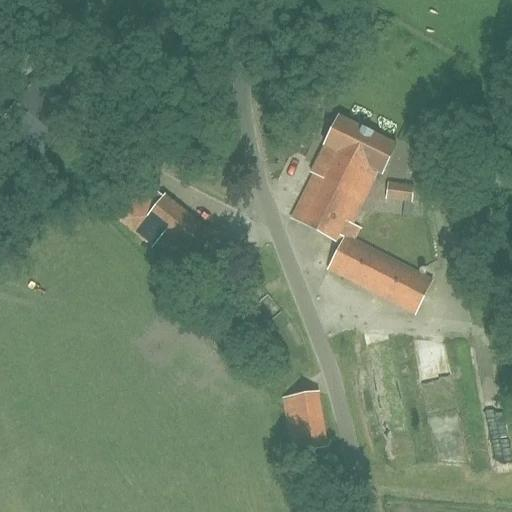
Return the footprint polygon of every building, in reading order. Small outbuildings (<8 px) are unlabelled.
[(507,122),(511,112),(511,70),(506,67),(483,110),(507,122)] [(29,144),(42,155),(69,125),(76,116),(36,81),(3,120),(29,144)] [(396,146),(358,127),(339,117),(310,174),(314,176),(291,220),(341,246),(328,271),(415,316),(433,282),(354,241),(360,229),(352,225),(378,175),(381,177),(396,146)] [(412,204),(414,187),(388,184),(386,201),(412,204)] [(152,247),(180,212),(146,185),(118,221),(152,247)] [(474,219),(492,217),(488,186),(471,188),(474,219)] [(189,219),(174,240),(190,252),(198,258),(213,238),(206,232),(189,219)] [(426,365),(451,364),(450,347),(426,348),(426,365)] [(292,453),(325,448),(317,396),(284,401),(292,453)] [(468,463),(467,451),(443,454),(444,466),(468,463)]
